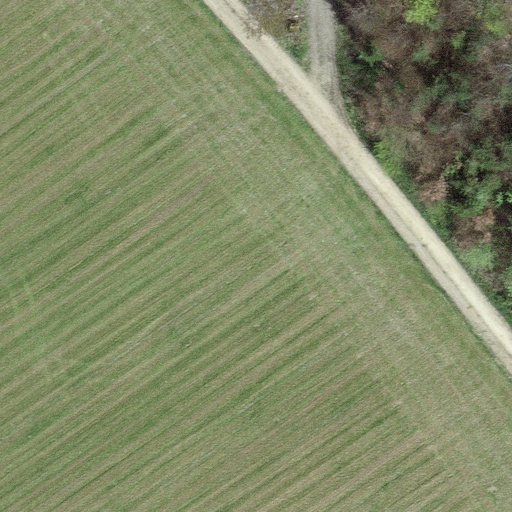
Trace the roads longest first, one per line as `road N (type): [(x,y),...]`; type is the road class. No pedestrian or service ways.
road 1 (track): [(511,371),(334,135),(205,0)]
road 2 (track): [(334,135),(326,0)]
